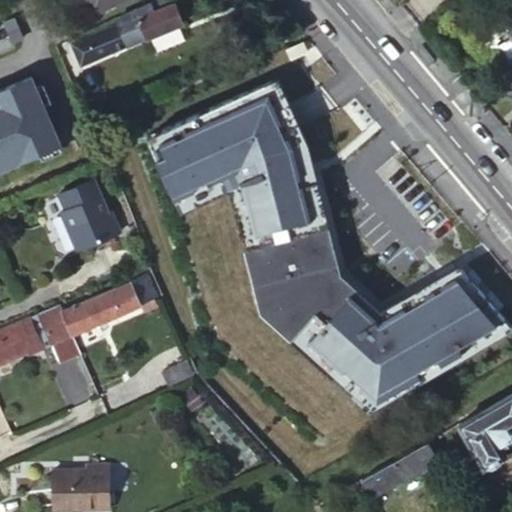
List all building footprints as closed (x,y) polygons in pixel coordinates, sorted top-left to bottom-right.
[(82,66),(184,22),(175,2),(169,5),(167,0),(160,0),(148,5),(151,12),(116,27),(73,44),(82,66)] [(89,0),(99,12),(123,0),(89,0)] [(114,20),(116,27),(151,12),(148,5),(148,4),(114,20)] [(14,12),(3,17),(12,37),(23,31),(14,12)] [(489,52),(506,80),(511,76),(511,27),(507,30),(502,22),(480,36),(489,52)] [(304,42),(287,50),(292,61),(309,54),(304,42)] [(465,81),(477,95),(491,83),(479,69),(465,81)] [(29,71),(0,84),(0,164),(59,137),(29,71)] [(511,76),(506,80),(500,83),(511,97),(511,76)] [(271,80),(150,140),(177,201),(197,192),(199,198),(233,183),(264,308),(374,408),(511,328),(511,327),(498,311),(461,268),(380,314),(337,275),(314,185),(311,186),(299,143),(302,142),(290,115),(286,104),(282,105),(271,80)] [(72,243),(115,223),(107,204),(103,205),(89,172),(53,188),(60,204),(55,206),(72,243)] [(62,311),(73,334),(155,297),(145,274),(62,311)] [(60,362),(81,353),(73,334),(62,311),(59,304),(0,329),(0,362),(26,351),(29,355),(45,347),(36,327),(43,323),(52,344),(60,362)] [(45,347),(52,344),(43,323),(36,327),(45,347)] [(169,385),(192,372),(186,360),(163,373),(169,385)] [(511,429),(509,424),(511,422),(511,393),(462,422),(485,462),(501,453),(500,450),(506,453),(511,448),(511,429)] [(428,441),(353,483),(357,490),(366,486),(372,496),(436,459),(439,457),(428,441)] [(53,507),(108,507),(110,464),(90,462),(90,469),(54,468),(53,507)] [(459,494),(475,483),(468,472),(452,483),(459,494)]
